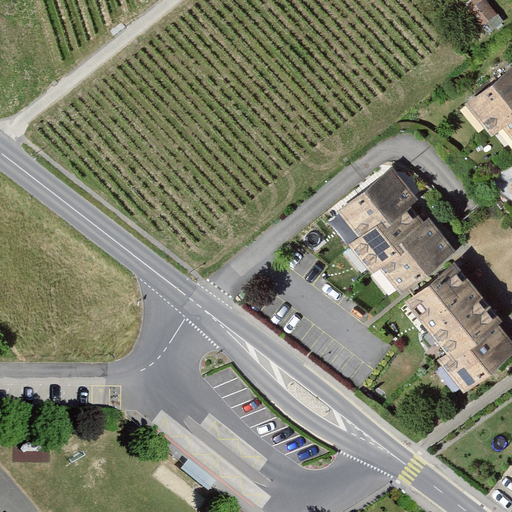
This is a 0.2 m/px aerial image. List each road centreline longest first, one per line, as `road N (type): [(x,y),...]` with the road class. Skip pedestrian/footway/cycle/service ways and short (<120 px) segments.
road 1 (tertiary): [(199,304),(282,378),(464,511)]
road 2 (tertiary): [(0,154),(199,304)]
road 3 (unclassified): [(0,371),(151,367),(199,304)]
road 4 (track): [(174,0),(0,140)]
